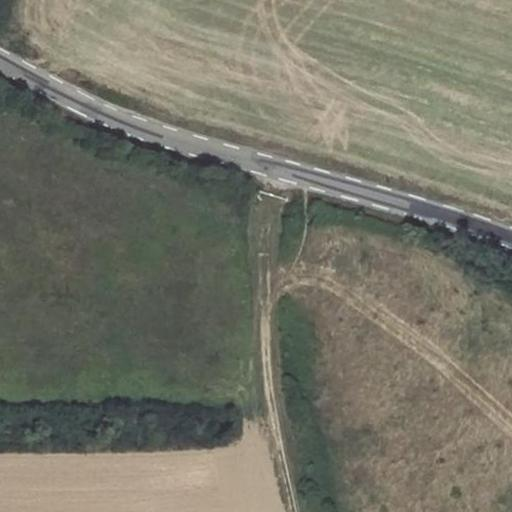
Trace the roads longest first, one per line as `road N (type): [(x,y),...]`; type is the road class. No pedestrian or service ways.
road 1 (unclassified): [(511,246),(415,207),(79,106),(0,62)]
road 2 (track): [(294,511),(267,404),(261,288),(281,171)]
